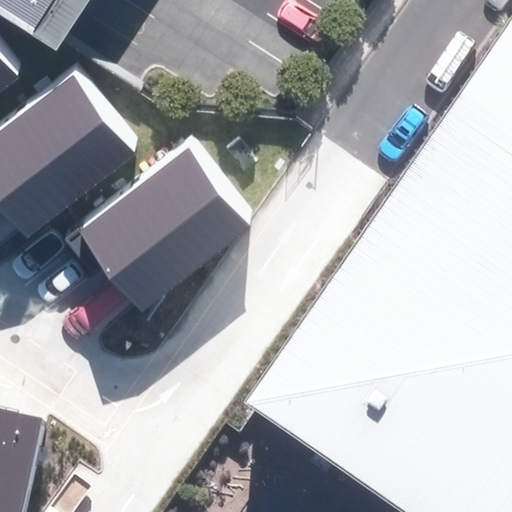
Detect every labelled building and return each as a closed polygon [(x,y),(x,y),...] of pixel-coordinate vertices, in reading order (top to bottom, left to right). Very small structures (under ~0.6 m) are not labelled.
[(49,0),(70,13),(78,0),(49,0)] [(0,67),(23,50),(0,20),(0,67)] [(511,511),(511,24),(246,403),(402,511),(511,511)] [(0,168),(11,182),(32,209),(138,127),(76,47),(0,105),(0,168)] [(132,260),(153,287),(259,205),(197,125),(90,207),(132,260)] [(0,393),(0,511),(28,511),(42,446),(51,404),(0,393)]
